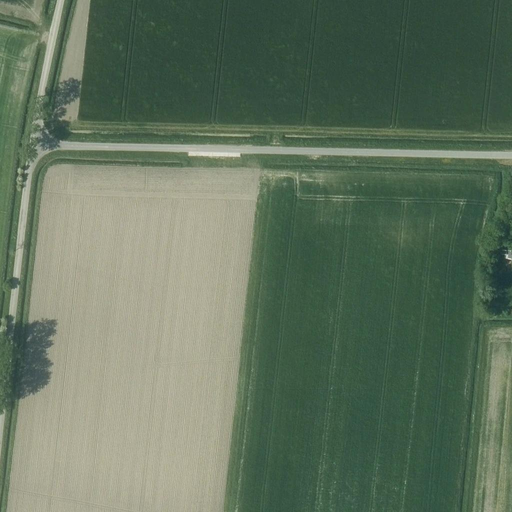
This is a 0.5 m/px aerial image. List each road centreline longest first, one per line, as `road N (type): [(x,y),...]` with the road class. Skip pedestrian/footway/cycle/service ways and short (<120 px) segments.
road 1 (unclassified): [(511,154),(33,143)]
road 2 (unclassified): [(0,425),(33,143)]
road 3 (unclassified): [(33,143),(60,0)]
